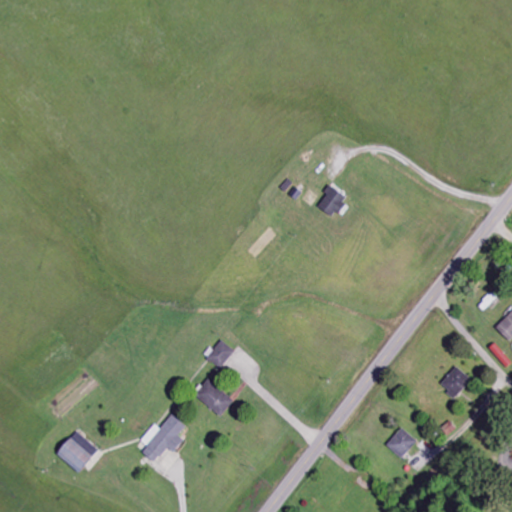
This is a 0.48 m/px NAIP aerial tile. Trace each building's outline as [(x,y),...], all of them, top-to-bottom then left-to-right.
[(347,198),(330,188),(318,209),(334,219),(347,198)] [(511,313),(497,329),(511,343),(511,341),(511,313)] [(222,370),(235,351),(221,341),(208,360),(222,370)] [(456,399),(473,381),(458,367),(441,385),(456,399)] [(221,417),(233,402),(207,381),(195,396),(221,417)] [(160,430),(155,425),(141,442),(147,447),(142,453),(154,464),(168,449),(173,454),(184,442),(178,437),(186,428),(172,415),(160,430)] [(418,443),(403,429),(388,446),(403,460),(418,443)] [(99,452),(76,432),(55,454),(78,474),(99,452)]
